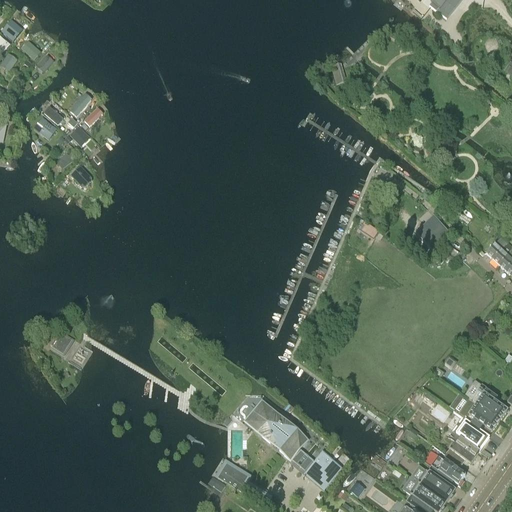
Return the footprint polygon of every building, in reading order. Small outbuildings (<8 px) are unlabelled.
[(428,0),(432,3),(431,4),(429,7),(436,13),(446,0),(428,0)] [(11,25),(4,35),(12,41),(20,31),(11,25)] [(33,46),(24,55),(35,63),(43,54),(33,46)] [(9,57),(1,67),(8,72),(16,62),(9,57)] [(45,58),(36,69),(42,75),(52,64),(45,58)] [(69,102),(74,96),(68,91),(63,97),(69,102)] [(77,119),(92,101),(85,95),(70,113),(77,119)] [(50,109),(45,114),(59,126),(64,121),(50,109)] [(90,128),(103,116),(97,110),(84,123),(90,128)] [(40,134),(47,139),(56,130),(43,119),(37,125),(43,130),(40,134)] [(80,128),(72,136),(80,144),(88,135),(80,128)] [(61,138),(56,143),(63,149),(71,140),(68,138),(64,142),(61,138)] [(67,155),(57,164),(63,171),(76,161),(71,155),(69,157),(67,155)] [(80,168),(71,177),(83,190),(92,181),(80,168)] [(436,221),(418,238),(433,254),(451,237),(436,221)] [(365,223),(360,230),(373,238),(377,230),(365,223)] [(486,255),(492,261),(506,245),(500,240),(486,255)] [(511,250),(506,245),(492,261),(498,267),(511,252),(511,250)] [(458,254),(447,246),(442,251),(435,260),(442,265),(446,259),(453,264),(456,259),(463,262),(464,256),(458,254)] [(511,252),(498,267),(505,272),(511,264),(511,252)] [(57,337),(50,348),(52,349),(52,350),(63,357),(71,344),(60,337),(59,338),(57,337)] [(433,376),(439,380),(443,374),(437,370),(433,376)] [(507,413),(494,403),(497,399),(483,389),(472,404),(476,407),(499,423),(507,413)] [(458,396),(450,408),(460,415),(468,402),(458,396)] [(499,423),(476,407),(472,404),(461,420),(480,433),(484,428),(491,434),(499,423)] [(292,462),(300,453),(305,447),(302,438),(263,405),(254,416),(262,422),(254,433),(272,448),(281,448),(283,450),(280,454),(291,464),(292,463),(292,462)] [(486,438),(462,420),(461,421),(462,421),(458,426),(457,426),(456,428),(457,428),(453,433),(452,433),(453,434),(452,434),(478,453),(479,454),(483,449),(482,448),(480,447),(486,438)] [(413,441),(417,435),(411,430),(407,436),(413,441)] [(232,432),(232,457),(243,457),(242,432),(232,432)] [(477,453),(478,453),(452,434),(450,438),(452,440),(451,442),(456,446),(452,452),(449,450),(445,456),(458,466),(461,468),(465,462),(470,466),(479,454),(477,453)] [(292,462),(292,463),(305,474),(313,465),(300,453),(292,462)] [(324,492),(341,471),(322,455),(305,476),(324,492)] [(465,477),(455,470),(458,466),(445,456),(442,461),(438,458),(431,468),(438,473),(450,482),(458,487),(465,477)] [(226,465),(217,480),(252,501),(258,492),(247,486),(247,487),(243,484),(247,478),(226,465)] [(445,487),(450,482),(438,473),(431,468),(427,474),(426,473),(418,485),(446,505),(454,493),(445,487)] [(356,484),(352,489),(350,487),(347,491),(351,494),(358,499),(364,490),(356,484)] [(440,511),(446,505),(418,485),(410,497),(411,497),(407,503),(419,511),(428,511),(429,510),(431,511),(440,511)]
